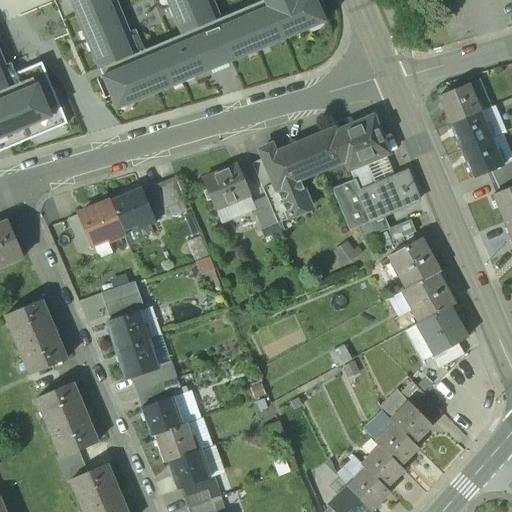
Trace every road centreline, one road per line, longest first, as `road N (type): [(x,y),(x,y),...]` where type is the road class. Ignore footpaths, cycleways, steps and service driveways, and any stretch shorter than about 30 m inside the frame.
road 1 (residential): [(12,182),(387,81)]
road 2 (residential): [(154,511),(12,182)]
road 3 (residential): [(387,81),(511,371)]
road 4 (residential): [(511,46),(387,81)]
